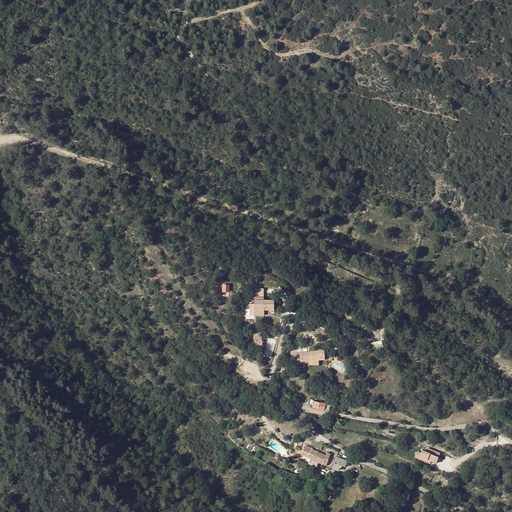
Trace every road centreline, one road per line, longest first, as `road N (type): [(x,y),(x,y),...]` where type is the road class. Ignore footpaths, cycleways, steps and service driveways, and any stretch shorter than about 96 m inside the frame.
road 1 (track): [(0,137),(244,211),(262,207),(293,195),(290,174),(190,55),(178,36),(182,25),(242,8),(271,51),(338,57)]
road 2 (residential): [(243,361),(314,410),(425,429),(482,425),(511,441)]
road 3 (track): [(150,249),(243,361)]
road 4 (residential): [(471,511),(355,458)]
